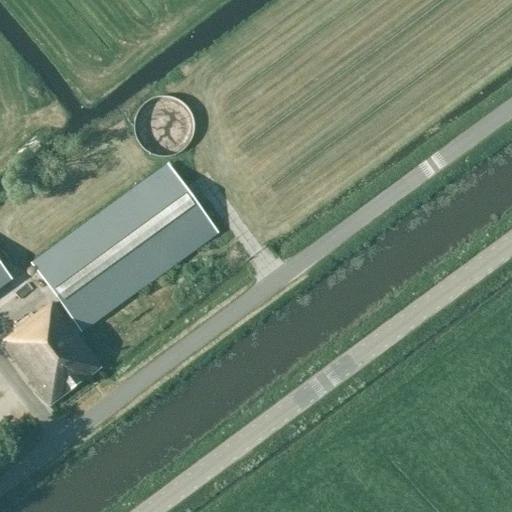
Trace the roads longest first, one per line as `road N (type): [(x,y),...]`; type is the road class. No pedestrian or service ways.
road 1 (unclassified): [(0,490),(511,107)]
road 2 (tertiary): [(150,511),(511,243)]
